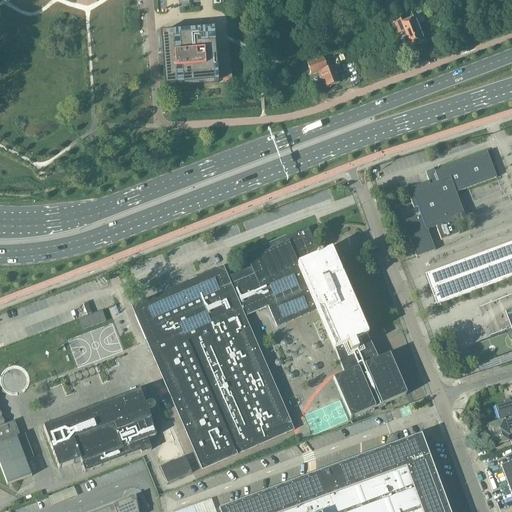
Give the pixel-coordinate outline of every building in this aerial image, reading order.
[(393,21),(399,35),(405,32),(411,48),(417,45),(419,46),(422,44),(423,43),(424,42),(421,34),(421,33),(420,29),(418,28),(415,19),(403,24),(400,19),(393,21)] [(214,29),(160,34),(164,87),(218,83),(218,81),(232,80),(231,64),(228,65),(227,53),(216,54),(214,29)] [(312,76),(319,74),(321,81),(323,80),(326,89),(340,84),(337,76),(339,75),(336,67),(328,70),(323,58),(307,64),(312,76)] [(407,190),(414,209),(418,207),(421,216),(403,223),(416,258),(435,251),(427,230),(436,227),(441,241),(459,234),(454,220),(464,217),(455,193),(497,178),(487,153),(435,172),(435,173),(427,176),(429,182),(407,190)] [(338,269),(335,260),(331,252),(322,256),(321,254),(320,255),(308,229),(287,238),(286,237),(246,255),(252,268),(228,279),(223,268),(132,307),(202,471),(244,453),(294,431),(245,317),(268,307),(277,328),(318,310),(335,349),(334,349),(334,351),(335,350),(345,375),(333,380),(333,381),(334,381),(351,419),(350,419),(350,420),(407,396),(406,395),(406,396),(389,357),(390,356),(378,361),(366,337),(367,337),(367,336),(366,336),(338,269)] [(511,243),(425,275),(436,306),(511,277),(511,311),(505,314),(510,329),(511,333),(511,243)] [(75,286),(86,283),(84,278),(73,282),(75,286)] [(503,305),(511,303),(509,293),(500,296),(503,305)] [(399,318),(397,310),(393,311),(390,303),(380,306),(384,322),(399,318)] [(131,347),(81,361),(90,392),(140,378),(131,347)] [(458,348),(451,351),(454,359),(461,356),(458,348)] [(43,428),(59,470),(81,462),(85,473),(141,452),(142,454),(152,450),(148,440),(156,437),(156,436),(150,421),(151,421),(148,414),(152,412),(154,411),(154,410),(155,408),(155,407),(154,405),(152,404),(151,404),(149,404),(145,406),(140,392),(43,428)] [(511,419),(511,420),(511,401),(495,407),(500,422),(511,419)] [(0,465),(7,485),(7,486),(32,477),(32,476),(31,476),(26,461),(34,458),(25,435),(20,437),(14,422),(4,426),(4,425),(0,415),(0,465)] [(506,437),(511,435),(511,420),(511,419),(500,422),(487,427),(492,442),(497,440),(499,445),(508,442),(506,437)] [(315,475),(218,510),(219,511),(448,511),(421,436),(387,448),(332,468),(324,471),(315,475)] [(158,469),(165,486),(192,474),(185,458),(160,469),(158,469)] [(67,489),(48,497),(52,507),(71,499),(67,489)] [(138,511),(135,497),(97,511),(138,511)]
